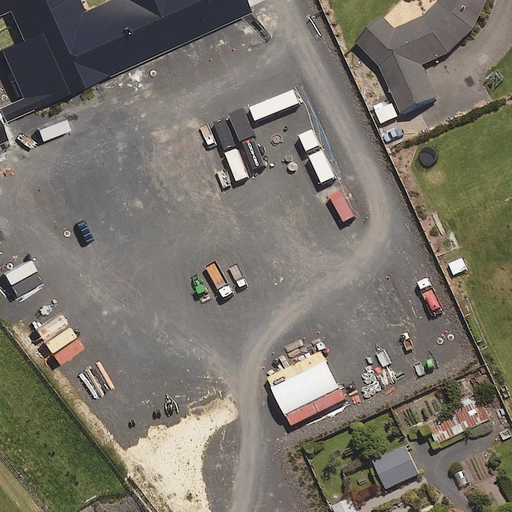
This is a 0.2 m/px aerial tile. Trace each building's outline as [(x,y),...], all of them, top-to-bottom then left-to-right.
[(0,0),(0,16),(11,11),(24,41),(1,51),(23,99),(0,109),(7,124),(252,13),(247,0),(0,0)] [(481,20),(488,0),(439,0),(433,8),(424,16),(410,24),(394,29),(385,17),(358,44),(375,60),(387,78),(394,93),(400,115),(440,97),(425,65),(449,54),(469,36),(481,20)] [(428,418),(439,445),(491,422),(480,396),(428,418)] [(419,474),(406,446),(374,460),(386,489),(419,474)] [(356,511),(350,499),(333,508),(335,511),(356,511)]
